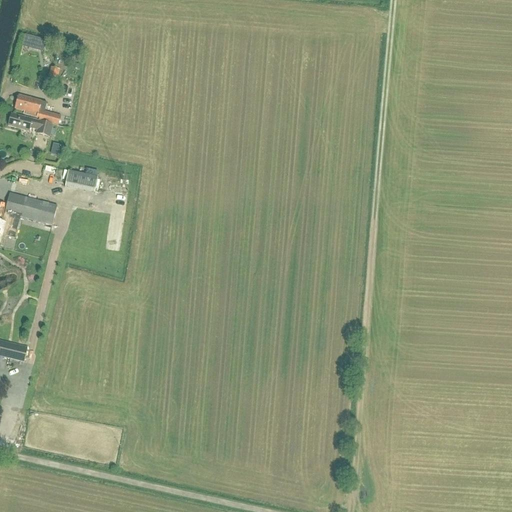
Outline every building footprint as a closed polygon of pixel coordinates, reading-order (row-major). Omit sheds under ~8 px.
[(42,65),(45,55),(37,53),(35,63),(42,65)] [(59,71),(51,69),(48,77),(57,80),(59,71)] [(39,120),(38,122),(52,127),(52,126),(57,127),(60,117),(39,112),(41,103),(19,97),(15,111),(24,113),(24,116),(39,120)] [(52,127),(38,122),(11,115),(8,127),(28,133),(29,129),(37,131),(36,134),(49,138),(52,127)] [(97,178),(67,172),(64,188),(93,194),(97,178)] [(0,244),(4,231),(10,233),(14,217),(52,227),(57,207),(9,195),(4,214),(8,215),(5,224),(0,222),(0,244)] [(15,251),(16,238),(4,236),(2,250),(15,251)] [(0,357),(23,362),(26,348),(0,341),(0,357)]
